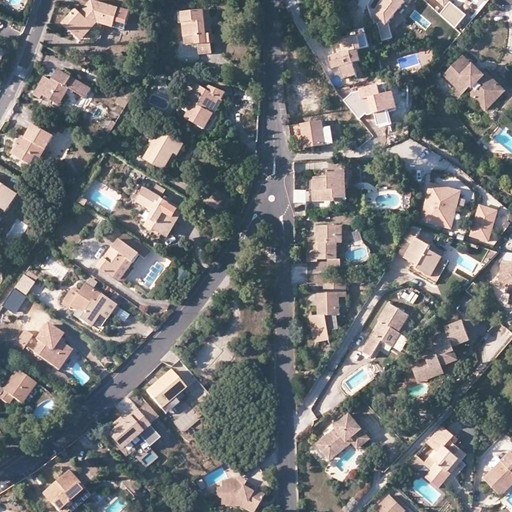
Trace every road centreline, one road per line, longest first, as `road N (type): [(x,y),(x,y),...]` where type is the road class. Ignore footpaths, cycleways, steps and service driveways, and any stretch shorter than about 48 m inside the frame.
road 1 (residential): [(272,198),(181,322),(67,431),(0,478)]
road 2 (residential): [(272,198),(284,234),(286,511)]
road 3 (unknown): [(500,291),(484,357),(453,405),(353,511)]
road 4 (unknown): [(286,439),(398,258)]
road 5 (residential): [(271,0),(272,198)]
